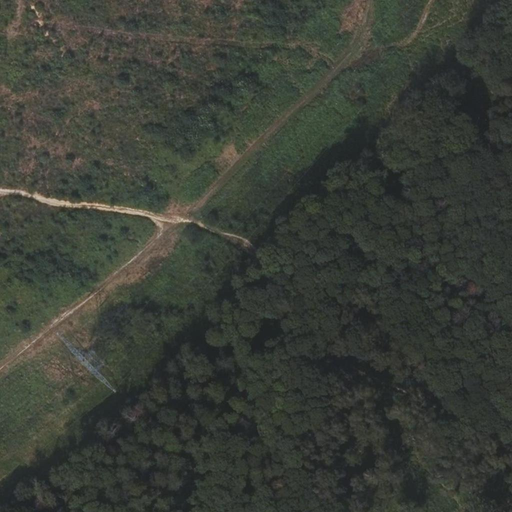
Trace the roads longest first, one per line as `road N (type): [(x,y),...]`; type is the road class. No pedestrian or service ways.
road 1 (track): [(0,369),(178,220)]
road 2 (track): [(0,189),(178,220)]
